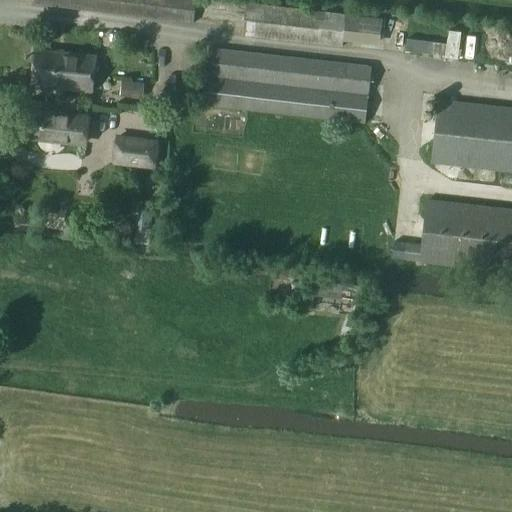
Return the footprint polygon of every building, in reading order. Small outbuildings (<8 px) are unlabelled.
[(192,23),(195,0),(34,0),(34,4),(192,23)] [(380,46),(383,20),(246,4),(242,37),(255,38),(342,48),(343,41),(380,46)] [(365,123),(372,67),(209,48),(202,105),(248,110),(365,123)] [(91,91),(96,57),(36,50),(32,85),(75,89),(91,91)] [(127,81),(125,97),(142,99),(144,83),(127,81)] [(511,110),(462,105),(439,102),(432,161),(511,170),(511,110)] [(84,144),(86,118),(25,111),(22,137),(84,144)] [(154,166),(157,144),(118,139),(114,160),(130,163),(154,166)] [(511,271),(511,210),(427,201),(422,245),(406,243),(404,259),(511,271)] [(323,276),(322,280),(314,279),(312,296),(342,299),(342,298),(361,300),(363,287),(336,283),(336,277),(323,276)]
